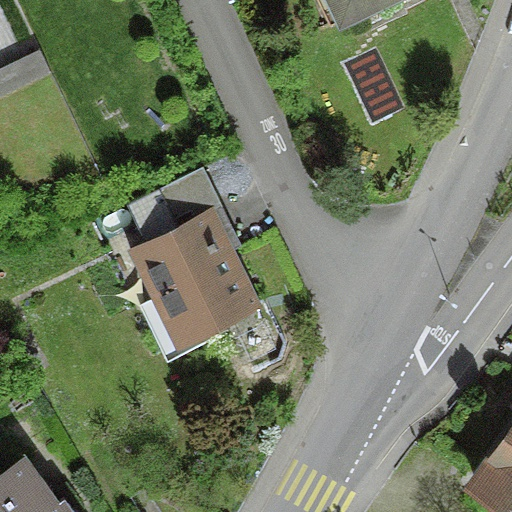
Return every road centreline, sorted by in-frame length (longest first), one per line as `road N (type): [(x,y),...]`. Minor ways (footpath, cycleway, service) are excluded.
road 1 (residential): [(196,0),(287,196),(331,248),(411,301)]
road 2 (tertiary): [(411,301),(511,89)]
road 3 (tertiary): [(300,511),(384,356)]
road 4 (tertiary): [(384,356),(419,356),(455,328),(511,256)]
